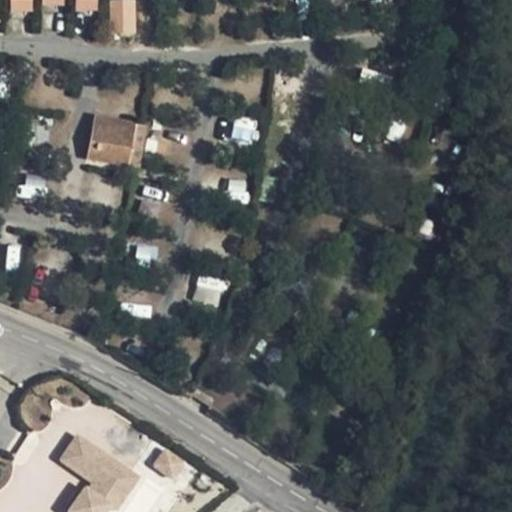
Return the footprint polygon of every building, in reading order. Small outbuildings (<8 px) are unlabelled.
[(9,0),(10,14),(33,13),(32,0),(9,0)] [(98,11),(98,0),(74,0),(75,11),(98,11)] [(136,35),(135,0),(108,0),(109,35),(136,35)] [(140,123),(99,117),(92,160),(133,167),(140,123)] [(256,141),(254,118),(231,120),(233,143),(256,141)] [(244,202),(248,182),(230,178),(226,199),(244,202)] [(219,307),(226,281),(199,273),(192,300),(219,307)] [(128,473),(76,436),(59,460),(91,483),(86,490),(83,488),(65,511),(103,511),(108,506),(105,504),(128,473)] [(113,510),(136,479),(128,473),(105,504),(108,506),(113,510)]
